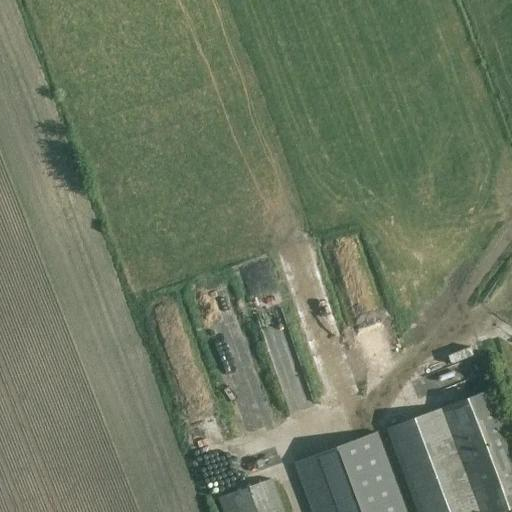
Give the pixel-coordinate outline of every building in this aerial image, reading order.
[(263,312),(264,322),(288,320),(287,310),(263,312)] [(277,351),(288,345),(280,328),(269,334),(277,351)] [(226,375),(229,401),(248,400),(246,383),(236,384),(236,374),(226,375)] [(502,511),(511,508),(511,438),(494,390),(387,430),(417,511),(406,511),(377,433),(294,464),(312,511),(502,511)] [(284,511),(272,479),(225,497),(230,511),(284,511)]
